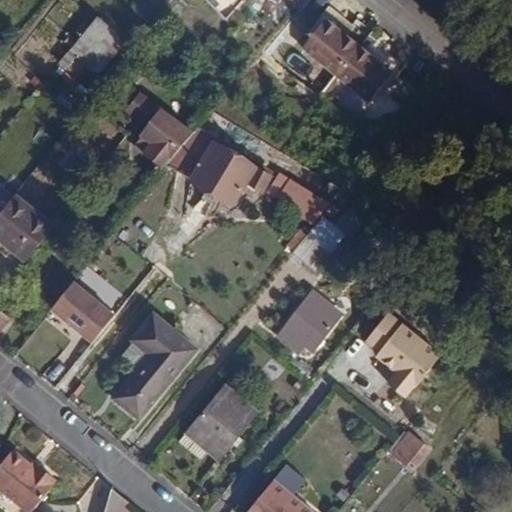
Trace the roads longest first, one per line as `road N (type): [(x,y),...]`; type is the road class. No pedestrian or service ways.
road 1 (residential): [(0,367),(177,511)]
road 2 (secondary): [(511,87),(387,0)]
